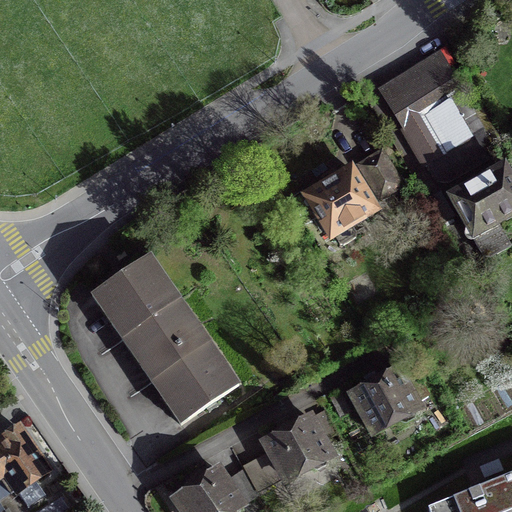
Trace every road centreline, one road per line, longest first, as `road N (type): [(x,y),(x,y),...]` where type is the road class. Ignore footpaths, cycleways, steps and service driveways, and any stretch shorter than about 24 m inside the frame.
road 1 (residential): [(331,67),(0,275)]
road 2 (tertiary): [(0,322),(127,511)]
road 3 (residential): [(437,0),(331,67)]
